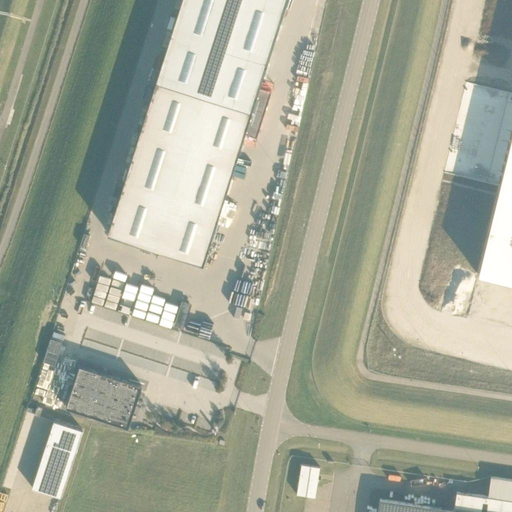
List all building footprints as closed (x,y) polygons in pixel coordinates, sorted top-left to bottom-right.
[(180,0),(107,232),(203,262),(245,132),(257,135),(271,89),(260,85),(286,0),(180,0)] [(511,134),(479,277),(511,285),(511,134)] [(106,270),(108,260),(101,259),(99,269),(106,270)] [(256,314),(267,264),(244,259),(242,269),(239,282),(246,283),(240,310),(256,314)] [(142,384),(80,364),(66,406),(128,426),(142,384)] [(32,487),(61,496),(83,429),(54,420),(32,487)] [(315,496),(321,467),(320,466),(302,463),(297,494),(315,496)] [(511,511),(511,478),(491,476),(490,483),(488,495),(457,491),(454,509),(380,498),(377,511),(511,511)]
